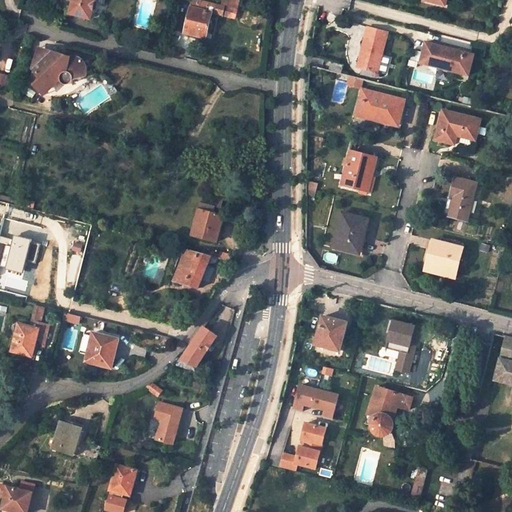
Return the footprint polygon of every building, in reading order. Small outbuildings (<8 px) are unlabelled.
[(95,19),(99,0),(78,0),(75,14),(95,19)] [(199,0),(192,0),(184,33),(206,38),(213,14),(224,16),(226,7),(199,0)] [(238,10),(226,7),(224,16),(235,18),(238,10)] [(388,32),(368,27),(357,67),(385,74),(389,57),(382,54),(388,32)] [(474,54),(425,42),(420,62),(469,75),(474,54)] [(63,59),(59,62),(52,55),(39,51),(34,69),(42,78),(35,84),(42,92),(61,80),(62,83),(65,85),(68,86),(71,85),(73,83),(74,78),(73,75),(80,74),(87,78),(88,74),(88,70),(87,67),(85,63),(82,61),(80,59),(78,58),(75,58),(72,58),(69,58),(67,57),(65,58),(63,59)] [(331,62),(329,70),(341,73),(343,65),(331,62)] [(0,90),(5,91),(9,77),(0,74),(0,90)] [(402,100),(363,90),(360,101),(364,102),(360,116),(372,118),(373,114),(389,117),(387,122),(387,123),(398,126),(402,111),(399,110),(402,100)] [(481,119),(444,110),(436,139),(454,144),(457,135),(475,139),(481,119)] [(372,118),(387,122),(389,117),(373,114),(372,118)] [(377,158),(352,151),(343,184),(362,189),(367,172),(372,173),(377,158)] [(368,191),(372,173),(367,172),(362,189),(368,191)] [(477,183),(456,177),(451,196),(454,197),(449,215),(468,220),(477,183)] [(192,235),(217,241),(224,215),(214,213),(216,206),(222,207),(224,199),(204,193),(192,235)] [(369,219),(343,212),(334,248),(357,253),(362,236),(364,236),(369,219)] [(463,247),(433,239),(425,270),(456,278),(463,247)] [(84,246),(75,243),(73,250),(82,252),(84,246)] [(187,249),(174,281),(198,288),(212,255),(187,249)] [(42,322),(45,308),(35,306),(31,320),(42,322)] [(80,316),(65,312),(63,319),(78,323),(80,316)] [(347,322),(324,315),(316,344),(339,350),(347,322)] [(401,352),(396,369),(409,373),(421,327),(389,319),(385,333),(389,335),(386,348),(401,352)] [(40,328),(19,323),(12,351),(33,356),(40,328)] [(197,365),(198,366),(218,335),(204,326),(181,360),(197,365)] [(119,339),(94,333),(87,362),(112,368),(119,339)] [(511,337),(508,337),(496,379),(511,383),(511,337)] [(195,371),(197,365),(181,360),(175,365),(195,371)] [(163,390),(153,383),(146,386),(159,396),(163,390)] [(339,395),(300,385),(294,409),(303,411),(304,404),(326,409),(324,417),(333,419),(339,395)] [(414,397),(377,386),(368,413),(375,415),(374,417),(372,420),(371,422),(371,425),(372,427),(373,430),(374,432),(376,434),(378,435),(381,436),(384,436),(386,436),(389,435),(391,432),(392,431),(393,429),(394,427),(394,424),(393,419),(398,406),(410,409),(414,397)] [(173,443),(183,408),(159,402),(154,419),(163,421),(161,424),(160,424),(156,439),(173,443)] [(81,427),(61,421),(53,448),(97,461),(101,446),(78,438),(81,427)] [(285,453),(281,467),(296,471),(298,463),(317,468),(327,428),(306,422),(302,439),(305,439),(303,446),(300,446),(298,457),(285,453)] [(279,444),(284,428),(276,426),(272,442),(279,444)] [(384,436),(384,444),(394,446),(393,436),(391,432),(389,435),(386,436),(384,436)] [(137,470),(116,465),(109,490),(116,492),(115,497),(110,496),(107,509),(117,511),(124,511),(127,500),(123,499),(124,494),(130,495),(137,470)] [(425,479),(417,476),(411,498),(419,500),(425,479)] [(34,485),(21,482),(20,489),(33,492),(34,485)] [(18,511),(28,511),(33,492),(20,489),(0,484),(0,495),(5,497),(2,509),(18,511)]
